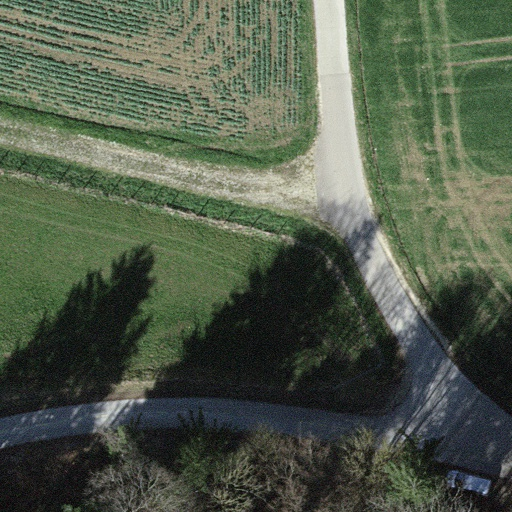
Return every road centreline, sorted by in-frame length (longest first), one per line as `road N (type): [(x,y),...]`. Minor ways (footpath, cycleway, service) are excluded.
road 1 (track): [(0,433),(132,410),(511,463)]
road 2 (track): [(332,0),(342,217),(382,294),(440,363),(511,423)]
road 3 (track): [(385,444),(424,400),(417,336)]
